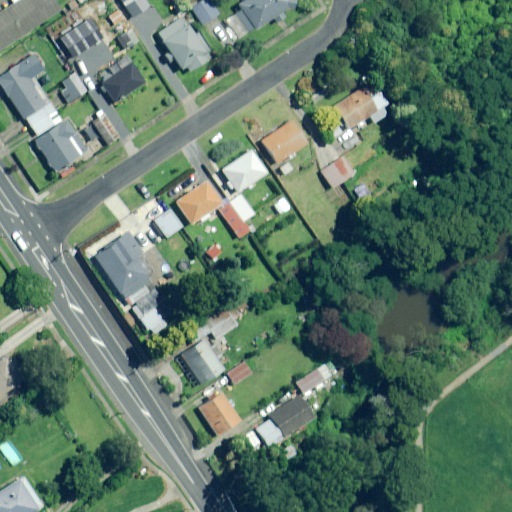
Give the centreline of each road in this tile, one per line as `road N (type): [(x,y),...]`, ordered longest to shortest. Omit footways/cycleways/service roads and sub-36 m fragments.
road 1 (residential): [(33,236),(324,41),(344,0)]
road 2 (secondary): [(33,236),(213,511)]
